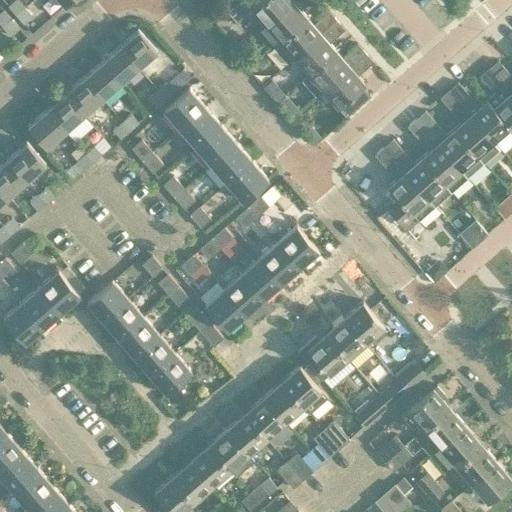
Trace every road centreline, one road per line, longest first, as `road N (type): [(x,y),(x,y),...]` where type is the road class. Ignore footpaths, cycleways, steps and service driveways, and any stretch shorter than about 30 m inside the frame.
road 1 (residential): [(305,172),(503,0)]
road 2 (residential): [(305,172),(160,0)]
road 3 (residential): [(129,511),(0,361)]
road 4 (residential): [(421,305),(305,172)]
road 5 (residential): [(0,93),(109,0)]
road 6 (residential): [(511,410),(421,305)]
road 7 (residential): [(421,305),(511,225)]
